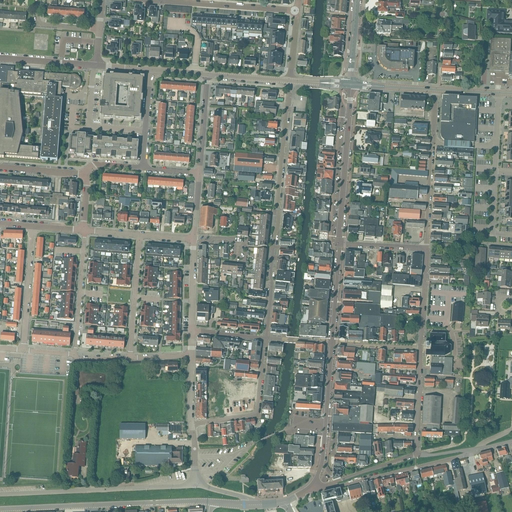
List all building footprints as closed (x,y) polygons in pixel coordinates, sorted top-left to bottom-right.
[(121,9),(125,9),(126,2),(121,2),(121,1),(114,0),(114,5),(112,4),(112,7),(110,6),(110,10),(112,11),(120,12),(121,9)] [(327,0),(327,6),(327,7),(329,7),(329,14),(345,15),(346,0),(327,0)] [(378,1),(377,13),(387,14),(387,9),(395,9),(395,10),(399,10),(400,3),(396,3),(388,3),(388,2),(378,1)] [(137,17),(137,22),(143,22),(144,11),(141,10),(141,9),(139,9),(139,7),(135,6),(135,8),(135,9),(134,11),(134,12),(133,12),(133,15),(134,15),(134,17),(137,17)] [(152,19),(151,23),(158,24),(159,12),(156,12),(156,10),(154,10),(154,8),(150,8),(150,10),(149,10),(149,18),(152,19)] [(488,12),(487,19),(494,20),(493,33),(511,33),(511,23),(505,23),(505,24),(503,24),(503,13),(488,12)] [(302,21),(301,30),(307,31),(307,23),(311,23),(311,18),(311,16),(306,15),(305,18),(303,17),(302,21)] [(111,24),(109,24),(108,28),(110,28),(110,29),(119,29),(119,26),(124,26),(124,20),(123,20),(123,18),(114,17),(114,19),(111,19),(111,24)] [(326,29),(330,30),(344,31),(343,31),(344,24),(344,17),(331,17),(331,22),(326,22),(326,29)] [(271,18),(270,28),(277,29),(277,26),(283,26),(284,26),(284,25),(284,23),(285,19),(273,18),(271,18)] [(462,26),(461,41),(474,41),(474,27),(474,23),(466,21),(466,26),(462,26)] [(377,22),(376,34),(384,34),(390,34),(390,23),(385,23),(385,22),(377,22)] [(270,30),(269,40),(272,40),(281,41),(283,41),(283,35),(282,35),(276,34),(276,33),(277,30),(270,30)] [(489,71),(508,72),(510,60),(511,60),(511,56),(510,56),(510,52),(511,40),(491,39),(489,70),(489,71)] [(117,51),(121,52),(122,40),(114,40),(114,44),(110,44),(110,47),(107,47),(106,51),(110,51),(110,52),(110,54),(114,55),(114,53),(116,53),(117,51)] [(269,40),(268,50),(271,50),(275,50),(275,49),(275,47),(281,47),(282,47),(283,41),(281,41),(272,40),(269,40)] [(130,50),(132,51),(131,54),(132,54),(132,56),(136,56),(136,55),(138,55),(138,53),(141,53),(142,42),(136,41),(135,46),(132,46),(132,47),(130,47),(130,50)] [(298,55),(300,55),(299,57),(303,57),(303,55),(306,55),(306,50),(307,50),(307,46),(307,45),(307,43),(299,42),(298,55)] [(177,54),(179,54),(178,60),(186,60),(187,54),(187,50),(181,50),(181,47),(183,47),(183,44),(178,43),(178,46),(177,54)] [(334,53),(334,54),(333,57),(341,57),(342,54),(343,43),(336,43),(336,46),(333,45),(332,53),(334,53)] [(150,46),(149,58),(158,58),(159,51),(162,52),(162,51),(162,47),(163,45),(159,44),(159,47),(150,46)] [(210,57),(212,57),(213,44),(207,44),(206,54),(201,53),(200,63),(209,63),(210,57)] [(381,67),(382,68),(383,69),(384,70),(385,70),(387,71),(388,71),(389,71),(390,71),(407,72),(407,69),(413,69),(414,52),(404,52),(399,51),(399,50),(398,50),(398,45),(382,44),(382,47),(377,47),(377,56),(377,57),(377,58),(377,59),(377,60),(377,61),(378,62),(378,63),(379,64),(380,65),(380,66),(381,67)] [(165,59),(171,59),(174,59),(175,47),(172,47),(172,52),(165,51),(165,59)] [(268,50),(267,59),(270,60),(279,61),(281,61),(281,55),(280,55),(274,54),(275,50),(271,50),(268,50)] [(230,58),(230,65),(237,66),(238,59),(241,59),(241,58),(242,55),(242,53),(241,53),(238,53),(237,53),(237,55),(230,54),(230,58)] [(244,60),(244,66),(255,67),(256,61),(259,61),(259,56),(253,55),(253,61),(244,60)] [(219,56),(216,56),(215,62),(218,62),(218,64),(226,65),(226,58),(219,58),(219,56)] [(298,60),(297,67),(306,68),(306,66),(309,66),(309,62),(307,61),(304,61),(304,57),(303,57),(299,57),(298,60)] [(267,59),(266,69),(272,70),(273,67),(273,66),(279,67),(280,67),(281,61),(279,61),(270,60),(267,59)] [(428,75),(435,76),(436,59),(432,59),(432,63),(426,63),(426,69),(428,69),(428,75)] [(0,157),(4,158),(4,157),(6,157),(38,160),(40,160),(48,161),(50,161),(57,161),(58,151),(62,100),(60,99),(60,94),(62,95),(63,91),(61,90),(61,87),(70,87),(70,89),(69,89),(70,90),(71,90),(72,90),(73,90),(74,90),(75,90),(76,90),(76,89),(77,89),(77,88),(78,88),(78,87),(79,87),(79,86),(79,85),(80,85),(80,84),(80,83),(80,82),(79,81),(79,80),(79,79),(78,79),(78,78),(77,78),(77,77),(76,77),(75,77),(75,76),(74,76),(73,76),(71,76),(49,74),(49,75),(43,74),(22,72),(18,72),(18,73),(13,72),(14,68),(0,66),(0,83),(0,86),(1,87),(1,89),(9,90),(10,90),(11,85),(13,86),(13,93),(11,92),(9,92),(9,91),(1,91),(0,90),(0,157)] [(101,109),(101,118),(133,120),(133,119),(140,120),(143,78),(110,76),(109,78),(105,78),(104,95),(103,100),(102,100),(102,105),(102,109),(101,109)] [(221,95),(224,95),(225,88),(216,87),(215,98),(221,98),(221,95)] [(262,92),(262,95),(267,96),(267,98),(267,100),(275,101),(275,98),(276,92),(268,92),(262,92)] [(386,105),(387,96),(380,95),(369,94),(367,112),(378,113),(381,113),(382,104),(386,105)] [(442,96),(440,125),(466,127),(474,127),(476,99),(458,98),(459,97),(442,96)] [(400,110),(407,110),(408,97),(401,97),(400,110)] [(407,110),(422,111),(423,111),(424,98),(408,97),(407,110)] [(327,106),(327,110),(338,111),(339,100),(330,99),(330,98),(327,98),(326,105),(327,106)] [(254,114),(259,115),(275,117),(276,110),(273,109),(274,104),(255,102),(254,114)] [(294,118),(293,126),(305,128),(306,116),(300,115),(299,119),(294,118)] [(259,122),(258,132),(274,134),(274,129),(276,130),(277,123),(268,122),(268,123),(265,123),(263,123),(259,122)] [(326,136),(325,138),(331,138),(332,136),(334,137),(334,132),(335,132),(335,131),(334,130),(335,126),(325,125),(324,136),(326,136)] [(412,125),(411,136),(426,137),(427,126),(412,125)] [(443,140),(444,141),(445,141),(446,142),(447,142),(474,143),(474,136),(473,136),(474,134),(474,133),(474,132),(474,130),(474,127),(466,127),(440,125),(440,132),(440,133),(440,134),(440,135),(440,136),(440,137),(441,138),(441,139),(442,139),(442,140),(443,140)] [(245,126),(237,126),(236,134),(244,135),(245,126)] [(292,138),(291,150),(298,150),(298,149),(301,149),(301,145),(300,145),(300,142),(301,142),(303,141),(303,132),(295,132),(295,138),(292,138)] [(372,146),(372,142),(379,143),(380,135),(373,134),(366,133),(365,145),(372,146)] [(69,137),(68,154),(76,155),(76,157),(84,157),(84,156),(92,156),(92,154),(95,155),(95,157),(107,157),(107,156),(110,156),(110,158),(122,159),(122,157),(125,157),(125,159),(137,160),(138,142),(127,141),(123,141),(124,141),(112,140),(108,140),(109,140),(97,139),(94,139),(94,138),(86,138),(86,136),(77,135),(77,137),(69,137)] [(325,146),(322,146),(322,149),(331,150),(332,147),(333,147),(333,138),(331,138),(325,138),(325,146)] [(436,148),(435,156),(436,156),(439,156),(439,159),(445,159),(447,160),(447,157),(447,154),(447,149),(443,148),(436,148)] [(289,153),(288,159),(296,160),(297,155),(298,155),(298,150),(291,150),(290,150),(290,153),(289,153)] [(464,155),(464,158),(468,158),(467,159),(472,160),(473,150),(471,150),(470,150),(464,150),(464,155)] [(363,157),(362,163),(368,164),(367,166),(378,167),(378,165),(380,165),(380,159),(383,159),(384,155),(389,155),(371,153),(371,154),(367,154),(367,157),(363,157)] [(261,163),(262,163),(262,157),(235,155),(233,172),(261,174),(261,163)] [(210,167),(217,168),(218,156),(211,156),(210,167)] [(296,165),(296,160),(288,159),(287,166),(295,166),(295,168),(298,168),(299,165),(296,165)] [(435,160),(434,166),(435,166),(446,166),(446,168),(449,168),(450,167),(452,167),(453,161),(435,160)] [(323,166),(317,165),(316,169),(317,169),(319,170),(325,170),(325,169),(333,169),(333,162),(324,161),(323,161),(323,166)] [(363,174),(363,175),(369,176),(369,175),(373,175),(374,170),(369,170),(369,167),(360,167),(359,173),(363,174)] [(317,170),(316,181),(318,181),(332,182),(332,173),(325,172),(325,170),(319,170),(317,169),(317,170)] [(238,181),(254,182),(254,175),(238,174),(238,181)] [(356,191),(356,196),(362,196),(362,198),(370,199),(370,193),(371,189),(370,189),(371,186),(363,185),(363,184),(357,183),(356,188),(356,191)] [(389,187),(389,198),(417,200),(417,195),(426,196),(427,189),(421,189),(421,188),(419,187),(417,187),(411,187),(404,186),(396,186),(390,185),(390,186),(390,187),(389,187)] [(459,192),(458,195),(464,195),(464,198),(468,199),(469,199),(471,199),(472,188),(464,187),(464,192),(459,192)] [(284,189),(283,200),(290,201),(291,197),(297,198),(298,194),(296,193),(296,190),(284,189)] [(255,193),(255,198),(256,198),(258,198),(258,201),(258,202),(259,202),(260,202),(260,201),(264,201),(269,201),(270,197),(268,196),(269,194),(261,194),(255,193)] [(314,205),(319,205),(329,206),(329,202),(329,199),(315,198),(314,205)] [(119,199),(118,204),(121,204),(121,206),(129,207),(130,202),(130,199),(119,199)] [(234,207),(242,208),(242,207),(247,207),(248,200),(235,199),(234,207)] [(184,204),(183,212),(192,213),(193,205),(184,204)] [(370,213),(370,210),(371,205),(368,205),(367,207),(368,207),(367,208),(362,208),(362,205),(351,204),(351,205),(350,206),(350,208),(350,216),(367,217),(367,213),(370,213)] [(440,211),(440,215),(446,215),(448,215),(448,205),(432,204),(432,211),(440,211)] [(328,214),(328,213),(329,206),(319,205),(318,213),(328,214)] [(112,213),(110,213),(111,208),(104,207),(103,221),(112,221),(112,213)] [(203,208),(202,217),(214,218),(215,209),(203,208)] [(399,209),(398,219),(419,220),(419,211),(399,209)] [(74,218),(75,212),(74,212),(68,211),(64,211),(60,211),(58,211),(58,217),(59,217),(60,217),(60,221),(63,221),(64,214),(67,214),(67,218),(74,218)] [(93,213),(92,220),(101,220),(101,214),(101,211),(96,211),(96,213),(93,213)] [(150,224),(149,224),(150,224),(159,225),(159,224),(159,219),(160,215),(159,215),(156,215),(156,211),(151,211),(150,215),(150,218),(150,224)] [(118,213),(117,222),(126,223),(127,214),(118,213)] [(128,216),(128,222),(137,223),(138,217),(138,213),(129,213),(129,217),(128,216)] [(140,213),(140,218),(139,218),(139,223),(148,224),(149,213),(140,213)] [(286,216),(284,216),(282,229),(286,230),(285,231),(287,232),(289,233),(291,231),(291,229),(292,217),(296,218),(296,214),(287,213),(286,216)] [(313,213),(313,221),(314,221),(315,221),(327,222),(328,215),(318,214),(313,213)] [(174,223),(174,224),(184,225),(184,219),(180,219),(180,217),(175,217),(175,214),(172,214),(171,223),(174,223)] [(219,219),(220,219),(219,228),(222,228),(223,229),(225,229),(226,228),(226,225),(231,225),(231,224),(231,220),(227,219),(227,216),(219,216),(219,219)] [(202,217),(201,225),(214,226),(214,218),(202,217)] [(360,226),(360,228),(364,228),(364,224),(364,223),(364,218),(349,217),(348,226),(357,226),(360,226)] [(463,223),(462,225),(467,226),(468,218),(455,217),(455,224),(458,224),(458,223),(463,223)] [(365,233),(365,237),(374,238),(374,237),(377,238),(380,238),(381,238),(381,237),(382,228),(378,227),(378,219),(364,218),(364,223),(364,224),(364,228),(363,233),(365,233)] [(314,225),(314,230),(318,231),(318,234),(327,235),(328,226),(327,226),(328,222),(327,222),(315,221),(314,221),(313,221),(313,225),(314,225)] [(393,236),(396,237),(397,237),(399,238),(399,237),(400,237),(401,228),(400,227),(400,223),(393,223),(392,227),(392,230),(393,230),(393,236)] [(431,223),(431,230),(442,231),(447,231),(448,224),(443,224),(431,223)] [(201,225),(201,232),(213,233),(214,226),(201,225)] [(461,226),(461,234),(469,234),(469,227),(461,226)] [(3,232),(3,236),(0,236),(0,238),(3,239),(3,240),(10,240),(10,232),(3,232)] [(55,243),(65,243),(65,242),(67,242),(67,244),(75,245),(76,239),(67,238),(67,239),(59,238),(60,236),(56,235),(55,243)] [(280,240),(279,246),(281,246),(280,249),(287,250),(288,246),(289,247),(290,244),(294,245),(294,241),(292,241),(280,240)] [(320,244),(318,244),(312,243),(312,250),(308,250),(307,257),(312,258),(331,260),(332,252),(329,252),(329,245),(320,244)] [(486,250),(475,249),(474,269),(484,270),(486,250)] [(344,260),(344,268),(344,270),(364,271),(364,270),(364,268),(364,264),(365,256),(360,256),(360,253),(358,253),(348,252),(345,252),(344,260)] [(383,264),(383,268),(387,268),(388,271),(388,275),(392,275),(392,272),(392,271),(391,271),(391,268),(392,265),(392,261),(390,261),(391,256),(388,256),(387,255),(385,255),(384,256),(383,256),(383,264)] [(403,267),(402,276),(410,276),(410,277),(416,277),(416,276),(421,276),(422,256),(411,256),(411,258),(406,258),(406,267),(403,267)] [(403,266),(403,258),(403,257),(399,257),(399,258),(395,257),(395,260),(392,260),(392,268),(397,268),(397,265),(403,266)] [(314,258),(313,266),(318,266),(331,267),(331,261),(320,260),(320,259),(314,258)] [(440,265),(443,265),(444,265),(444,267),(447,267),(447,261),(444,261),(444,262),(442,262),(442,259),(440,259),(430,258),(430,265),(436,265),(436,266),(440,266),(440,265)] [(459,260),(459,267),(467,268),(468,262),(459,260)] [(286,273),(287,269),(287,267),(287,266),(287,262),(277,261),(276,272),(286,273)] [(368,270),(368,276),(374,277),(374,276),(376,276),(376,277),(382,277),(382,267),(376,267),(376,271),(375,271),(368,270)] [(344,277),(344,278),(359,279),(363,279),(364,278),(364,271),(344,270),(344,277)] [(276,272),(275,282),(276,282),(287,284),(290,284),(293,284),(294,280),(294,274),(293,274),(291,274),(289,274),(277,272),(276,272)] [(310,277),(310,279),(313,280),(329,281),(330,273),(314,272),(307,272),(307,274),(307,277),(310,277)] [(391,286),(419,288),(420,278),(392,276),(391,286)] [(129,282),(130,280),(121,279),(119,279),(117,279),(116,285),(121,285),(121,286),(124,286),(126,287),(126,286),(129,286),(129,282)] [(357,291),(380,293),(381,283),(371,282),(371,281),(344,279),(343,285),(357,286),(357,291)] [(313,281),(312,290),(329,291),(329,282),(313,281)] [(275,284),(275,291),(285,292),(287,292),(288,292),(288,285),(285,285),(276,284),(275,284)] [(202,288),(202,292),(204,292),(204,298),(203,300),(207,304),(210,304),(210,302),(213,302),(217,302),(218,302),(218,289),(212,289),(208,289),(208,288),(208,286),(207,286),(202,285),(202,288)] [(381,293),(380,297),(391,297),(392,287),(381,286),(381,293)] [(303,299),(328,301),(329,293),(304,291),(303,299)] [(342,296),(342,300),(372,302),(372,305),(380,305),(380,297),(381,293),(342,291),(342,296)] [(482,300),(481,310),(485,311),(485,310),(489,310),(489,300),(490,300),(490,294),(482,293),(482,294),(477,294),(476,300),(482,300)] [(380,305),(380,309),(384,309),(391,309),(392,298),(391,297),(380,297),(380,305)] [(402,299),(401,309),(409,310),(409,306),(409,299),(404,299),(402,299)] [(272,311),(273,311),(272,314),(280,315),(281,309),(286,309),(287,301),(280,300),(280,306),(273,305),(272,311)] [(265,303),(246,301),(246,306),(250,307),(264,309),(265,303)] [(321,327),(321,323),(321,322),(323,323),(326,323),(328,302),(325,302),(321,302),(310,301),(309,307),(309,308),(301,308),(300,325),(321,327)] [(341,304),(341,314),(343,314),(343,316),(379,318),(379,319),(379,329),(385,329),(386,329),(395,329),(396,319),(396,316),(390,316),(385,315),(379,315),(380,309),(380,305),(372,305),(354,304),(353,304),(352,304),(342,303),(341,304)] [(91,305),(89,305),(86,305),(86,309),(85,312),(98,313),(99,306),(94,306),(91,305)] [(451,322),(462,323),(463,306),(453,305),(451,322)] [(197,307),(196,322),(208,322),(208,314),(214,314),(215,308),(206,307),(197,307)] [(235,317),(263,320),(263,313),(236,310),(235,317)] [(272,314),(271,324),(277,325),(277,324),(284,325),(285,316),(272,314)] [(488,317),(484,317),(476,316),(476,315),(471,315),(471,321),(476,322),(475,327),(487,328),(488,317)] [(340,316),(340,327),(345,328),(348,328),(349,328),(358,328),(358,329),(363,329),(362,342),(363,342),(366,342),(367,342),(368,342),(368,333),(368,329),(369,329),(379,330),(379,329),(379,319),(379,318),(343,316),(341,316),(340,316)] [(511,321),(498,321),(497,330),(510,330),(510,333),(511,333),(511,327),(510,327),(511,321)] [(251,325),(250,331),(258,332),(259,327),(260,327),(261,322),(257,322),(257,326),(251,325)] [(287,327),(271,326),(270,333),(286,335),(287,327)] [(300,326),(299,337),(325,339),(325,337),(326,337),(326,335),(325,335),(326,328),(316,327),(311,327),(300,326)] [(338,339),(338,340),(345,341),(347,341),(348,334),(348,328),(345,328),(340,327),(339,327),(338,339)] [(31,332),(31,336),(31,335),(32,335),(31,343),(32,343),(32,342),(36,342),(36,343),(43,344),(43,343),(47,343),(47,344),(47,343),(51,344),(51,345),(58,345),(58,344),(62,345),(66,345),(65,346),(69,346),(70,334),(68,333),(68,328),(64,328),(63,334),(57,334),(58,332),(55,332),(53,332),(53,333),(43,333),(43,331),(38,330),(38,332),(31,332)] [(348,334),(347,341),(361,342),(362,333),(358,332),(349,332),(349,328),(348,328),(348,334)] [(150,338),(150,347),(157,347),(158,344),(158,341),(158,338),(158,335),(161,336),(162,329),(158,329),(158,333),(155,333),(154,338),(150,338)] [(369,329),(368,342),(378,342),(378,338),(375,338),(375,335),(379,335),(379,334),(379,330),(369,329)] [(93,335),(93,330),(88,330),(88,334),(88,335),(86,334),(85,346),(92,346),(98,347),(105,347),(111,348),(117,349),(124,349),(124,344),(125,344),(126,338),(118,337),(112,337),(105,336),(99,336),(93,335)] [(141,346),(150,347),(150,338),(143,337),(143,336),(137,336),(137,340),(142,340),(141,346)] [(214,339),(213,349),(224,350),(224,349),(224,345),(225,340),(214,339)] [(229,340),(229,349),(238,350),(239,350),(240,341),(229,340)] [(251,349),(251,351),(251,352),(260,352),(261,344),(252,343),(251,343),(251,345),(249,345),(248,345),(248,347),(249,348),(251,349)] [(300,353),(304,353),(324,355),(325,347),(313,346),(313,345),(298,344),(295,343),(295,344),(294,353),(300,353)] [(266,364),(280,366),(281,360),(275,360),(276,355),(281,356),(283,346),(282,346),(269,344),(268,352),(267,359),(267,358),(266,364)] [(196,348),(196,358),(204,358),(204,363),(210,364),(210,358),(221,358),(221,350),(212,349),(204,349),(200,349),(196,348)] [(346,358),(346,362),(356,363),(357,363),(358,353),(361,353),(362,351),(364,351),(366,350),(358,349),(338,348),(337,358),(346,358)] [(379,355),(378,363),(381,363),(381,362),(384,362),(385,351),(378,351),(375,350),(375,354),(379,355)] [(259,363),(260,352),(251,352),(251,351),(249,362),(259,363)] [(394,352),(393,363),(394,364),(398,364),(400,364),(401,364),(401,359),(404,359),(404,357),(410,358),(410,359),(412,359),(416,359),(416,352),(394,352)] [(300,353),(299,359),(307,360),(307,359),(309,359),(313,359),(313,361),(323,362),(324,355),(304,353),(300,353)] [(433,357),(431,357),(431,364),(430,364),(430,376),(451,377),(452,359),(433,358),(433,357)] [(235,367),(235,370),(235,371),(248,373),(248,369),(258,370),(258,364),(249,362),(242,362),(238,361),(236,361),(231,361),(231,367),(235,367)] [(306,361),(306,368),(323,370),(323,363),(306,361)] [(154,362),(153,362),(153,365),(154,369),(158,369),(160,369),(164,369),(164,368),(167,368),(167,371),(168,371),(168,372),(171,372),(171,371),(177,371),(177,364),(171,364),(171,363),(167,363),(164,363),(164,362),(160,362),(157,362),(154,362)] [(336,362),(336,370),(358,371),(358,373),(363,374),(363,375),(374,376),(374,370),(375,370),(375,367),(374,367),(375,365),(361,364),(357,363),(356,363),(346,362),(346,363),(336,362)] [(267,365),(266,374),(270,375),(275,376),(275,372),(275,369),(279,369),(279,367),(276,366),(267,365)] [(196,370),(196,376),(198,376),(198,381),(199,382),(200,382),(205,382),(206,382),(206,370),(196,370)] [(232,377),(234,377),(234,378),(244,379),(256,380),(257,374),(245,373),(234,372),(232,371),(232,377)] [(374,379),(374,382),(374,385),(379,386),(379,380),(380,376),(390,377),(389,381),(388,386),(397,387),(397,386),(398,382),(398,381),(415,383),(415,381),(415,377),(412,377),(411,377),(406,376),(402,376),(401,376),(399,376),(398,376),(396,375),(395,375),(392,375),(390,375),(389,375),(378,374),(378,372),(376,372),(375,371),(375,374),(374,376),(374,379)] [(334,383),(335,383),(335,384),(374,387),(374,386),(374,385),(374,382),(362,381),(362,384),(355,383),(355,377),(353,375),(351,375),(351,374),(335,373),(334,383)] [(296,387),(296,388),(298,388),(299,388),(301,388),(314,389),(322,390),(322,377),(295,375),(295,387),(296,387)] [(265,377),(264,386),(272,387),(274,387),(275,378),(273,377),(265,377)] [(444,379),(444,389),(452,390),(453,380),(444,379)] [(199,386),(196,386),(196,392),(203,392),(203,390),(206,390),(206,386),(206,383),(206,382),(205,382),(200,382),(199,382),(199,386)] [(498,398),(498,403),(503,403),(503,399),(511,400),(511,399),(511,393),(511,383),(501,383),(500,399),(498,398)] [(334,391),(346,392),(349,392),(374,394),(375,388),(374,388),(374,387),(335,384),(334,384),(334,391)] [(376,392),(384,393),(384,397),(402,399),(402,395),(414,396),(414,389),(397,387),(389,387),(379,386),(374,385),(374,386),(376,386),(376,390),(376,392)] [(306,403),(296,402),(295,409),(306,410),(308,411),(308,410),(320,411),(321,404),(322,390),(314,389),(314,390),(307,390),(306,403)] [(357,398),(357,406),(360,406),(373,407),(374,399),(374,394),(349,392),(346,392),(334,391),(334,394),(334,396),(357,398)] [(203,392),(196,392),(196,400),(199,400),(199,401),(203,401),(206,401),(206,400),(206,396),(203,396),(203,392)] [(271,393),(263,393),(262,401),(272,402),(272,398),(273,396),(271,395),(271,393)] [(334,396),(333,406),(338,406),(348,407),(357,407),(357,406),(357,398),(334,396)] [(422,430),(421,438),(441,438),(442,431),(439,431),(439,426),(441,398),(423,398),(422,425),(426,425),(426,430),(422,430)] [(444,436),(459,437),(460,425),(459,425),(461,400),(453,399),(451,425),(442,424),(442,431),(444,431),(444,436)] [(408,410),(413,411),(413,402),(396,400),(396,407),(408,408),(408,410)] [(199,401),(196,401),(196,405),(196,419),(205,419),(206,419),(206,407),(206,401),(203,401),(199,401)] [(262,414),(267,414),(268,414),(268,412),(272,412),(272,405),(262,404),(261,411),(262,411),(262,414)] [(333,406),(333,415),(348,416),(347,420),(353,420),(353,422),(359,423),(360,409),(354,408),(354,410),(348,409),(348,408),(338,407),(338,406),(333,406)] [(360,409),(359,423),(372,424),(373,407),(360,406),(360,409)] [(402,412),(401,420),(412,421),(413,412),(402,412)] [(353,424),(353,422),(353,420),(347,420),(348,416),(333,415),(331,432),(371,434),(372,425),(353,424)] [(245,431),(245,432),(246,438),(253,437),(252,427),(255,426),(254,420),(244,421),(244,423),(244,426),(245,431)] [(233,423),(234,433),(240,432),(241,433),(242,433),(243,432),(245,432),(245,431),(244,426),(244,423),(244,421),(237,422),(233,423)] [(120,425),(119,440),(145,440),(145,429),(147,429),(147,425),(145,425),(120,425)] [(156,425),(156,431),(162,431),(162,436),(168,436),(168,435),(168,431),(168,430),(168,429),(168,425),(156,425)] [(377,431),(377,433),(377,436),(380,436),(380,433),(387,433),(387,435),(393,435),(393,433),(394,433),(407,434),(411,434),(412,434),(413,426),(407,426),(399,425),(393,425),(377,425),(374,425),(374,431),(377,431)] [(207,426),(207,438),(212,438),(219,437),(219,434),(214,434),(214,433),(212,433),(212,426),(207,426)] [(337,434),(337,443),(354,444),(354,435),(337,434)] [(359,435),(359,447),(371,448),(371,436),(359,435)] [(293,437),(292,447),(293,447),(308,448),(308,447),(313,447),(314,438),(304,438),(293,437)] [(375,456),(376,456),(377,456),(378,456),(381,455),(380,449),(383,448),(382,442),(373,443),(374,446),(375,456)] [(392,446),(392,444),(391,443),(385,443),(385,442),(382,442),(383,448),(385,448),(386,455),(393,455),(392,446)] [(66,474),(66,477),(71,477),(72,475),(74,476),(74,474),(77,474),(78,467),(78,464),(83,465),(85,443),(79,443),(79,448),(77,448),(74,448),(74,455),(73,464),(67,464),(67,466),(66,474)] [(297,456),(305,456),(312,457),(313,451),(307,451),(308,448),(293,447),(292,447),(275,446),(274,455),(297,456)] [(135,447),(135,466),(165,466),(165,468),(171,468),(171,464),(182,464),(182,448),(176,448),(176,451),(171,451),(171,447),(135,447)] [(359,450),(358,457),(366,457),(370,457),(370,454),(373,454),(373,450),(370,450),(371,448),(359,447),(354,447),(351,447),(336,447),(336,453),(351,454),(351,450),(354,450),(359,450)] [(506,448),(496,450),(497,455),(497,458),(507,456),(506,448)] [(484,453),(479,454),(480,460),(482,466),(484,466),(483,464),(487,463),(486,458),(484,453)] [(305,459),(305,456),(297,456),(283,456),(283,465),(287,465),(287,468),(297,468),(310,469),(311,459),(305,459)] [(335,456),(334,462),(342,463),(347,464),(348,457),(335,456)] [(366,460),(366,457),(358,457),(357,457),(357,460),(356,460),(356,466),(361,466),(361,467),(361,466),(367,467),(367,460),(366,460)] [(457,461),(450,463),(452,470),(452,471),(453,474),(454,483),(456,492),(457,492),(466,490),(462,474),(461,469),(459,470),(459,469),(457,461)] [(425,471),(427,479),(427,478),(441,475),(442,475),(444,487),(453,485),(452,484),(450,474),(450,471),(447,472),(445,466),(439,467),(425,471)] [(332,478),(332,480),(333,481),(340,478),(341,470),(341,469),(333,468),(333,469),(332,472),(332,473),(332,474),(332,478)] [(408,477),(409,483),(412,482),(412,481),(419,480),(417,472),(410,474),(410,476),(408,477)] [(504,472),(495,474),(499,488),(508,486),(505,474),(504,472)] [(409,483),(408,477),(407,477),(406,473),(394,477),(397,491),(401,491),(400,487),(409,484),(409,483)] [(486,494),(482,474),(467,477),(471,497),(486,494)] [(390,478),(381,480),(383,488),(388,486),(388,485),(390,484),(391,488),(394,487),(394,484),(392,477),(390,478)] [(380,480),(373,482),(374,490),(376,490),(379,499),(385,497),(383,488),(381,480),(380,480)] [(494,486),(490,487),(492,494),(498,492),(498,493),(499,495),(500,494),(500,492),(498,485),(496,480),(493,481),(494,486)] [(257,482),(257,492),(264,491),(282,490),(282,487),(282,482),(263,483),(263,482),(257,482)] [(370,494),(367,484),(367,483),(359,485),(362,496),(370,494)] [(359,486),(347,489),(350,500),(361,497),(359,486)] [(334,491),(321,495),(322,499),(323,502),(324,505),(325,511),(334,511),(332,503),(331,500),(335,499),(336,501),(338,502),(340,501),(342,499),(341,498),(342,498),(340,490),(335,491),(334,491)] [(487,511),(485,502),(477,504),(478,511),(487,511)]
